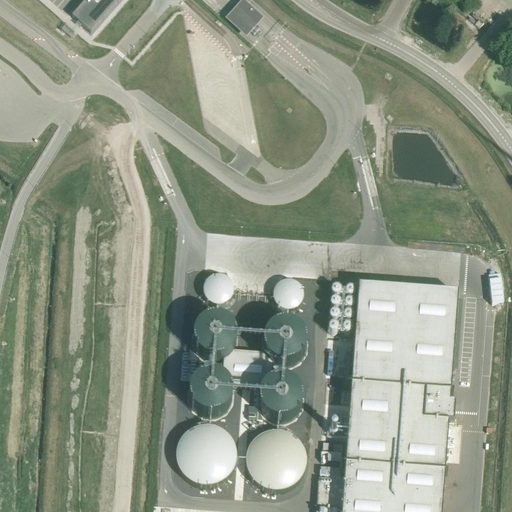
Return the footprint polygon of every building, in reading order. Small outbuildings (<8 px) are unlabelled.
[(88,0),(87,1),(72,19),(81,27),(82,28),(91,35),(120,0),(88,0)] [(492,3),(484,11),(492,18),(499,10),(492,3)] [(63,8),(55,18),(63,24),(71,15),(63,8)] [(248,31),(252,34),(254,36),(259,30),(257,28),(249,21),(250,19),(244,14),(243,15),(239,20),(243,24),(242,25),(248,31)] [(480,20),(474,26),(479,30),(484,24),(480,20)] [(75,34),(70,30),(66,35),(71,39),(75,34)] [(318,480),(315,511),(441,511),(448,426),(453,426),(455,406),(450,406),(458,296),(358,289),(344,482),(318,480)] [(193,340),(194,346),(197,352),(201,358),(208,361),(215,362),(221,360),(227,357),(232,351),(234,346),(235,339),(233,333),(230,328),(225,324),(220,321),(214,320),(207,321),(202,324),(197,328),(194,334),(193,340)] [(263,346),(264,352),(267,359),(272,364),(278,367),(285,368),(292,367),(298,363),(302,358),(304,352),(305,346),(304,339),(300,334),(296,330),(290,327),(284,326),(278,327),(272,330),(268,335),(265,340),(263,346)] [(226,362),(223,363),(222,382),(223,383),(225,385),(226,386),(227,388),(229,390),(260,392),(262,389),(264,387),(266,385),(269,383),(272,382),(273,366),(271,364),(269,363),(267,361),(265,358),(264,356),(234,354),(232,356),(230,358),(228,360),(226,362)] [(189,399),(189,405),(192,411),(197,417),(203,420),(210,421),(217,419),(223,416),(228,410),(230,405),(230,398),(229,392),(226,387),(221,383),(215,380),(209,379),(203,380),(197,383),(193,387),(190,393),(189,399)] [(260,404),(260,410),(263,417),(268,422),(274,425),(281,426),(288,424),(294,421),(299,415),(301,410),(301,403),(300,397),(297,392),(292,388),(286,385),(280,384),(274,385),(268,388),(264,392),(261,398),(260,404)] [(248,421),(257,422),(258,409),(249,408),(248,421)] [(181,476),(186,482),(192,487),(199,491),(207,492),(215,491),(223,488),(229,483),(234,477),(237,470),(238,462),(237,454),(234,446),(229,440),(222,435),(215,432),(207,432),(199,433),(192,436),(186,441),(181,447),(179,454),(178,462),(179,469),(181,476)] [(250,482),(254,488),(261,493),(268,496),(276,497),(284,497),(291,494),(298,489),(303,482),(306,475),(307,467),(306,459),(302,452),(297,445),(291,441),(283,438),(275,437),(267,439),(260,442),(255,447),(250,453),(247,460),(246,467),(247,475),(250,482)]
